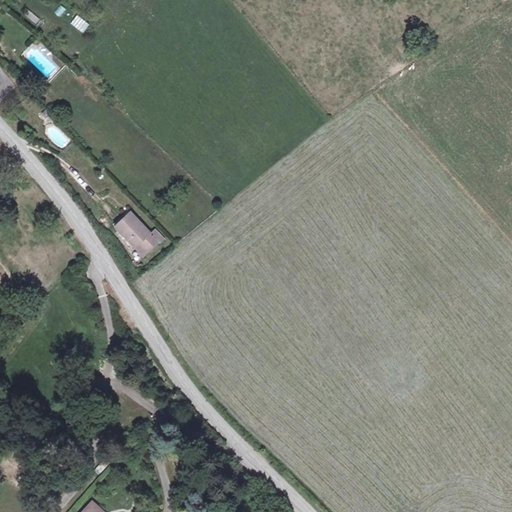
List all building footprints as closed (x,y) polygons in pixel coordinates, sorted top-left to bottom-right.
[(30,10),(25,15),(35,24),(39,19),(30,10)] [(84,33),(88,27),(78,21),(74,28),(84,33)] [(119,227),(139,247),(142,244),(151,253),(162,242),(163,243),(167,239),(157,229),(153,233),(133,212),(119,227)] [(142,244),(139,247),(148,256),(151,253),(142,244)] [(109,511),(97,499),(84,511),(109,511)]
